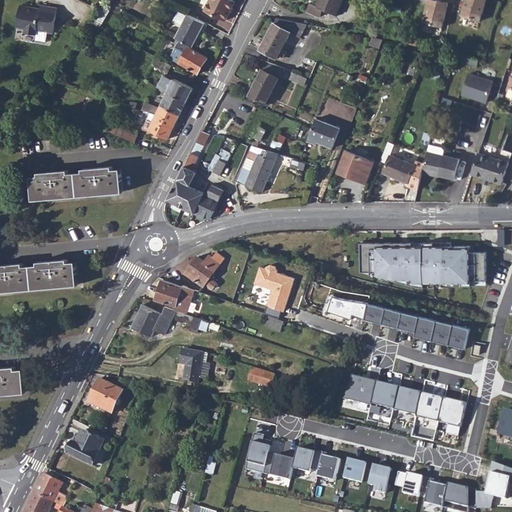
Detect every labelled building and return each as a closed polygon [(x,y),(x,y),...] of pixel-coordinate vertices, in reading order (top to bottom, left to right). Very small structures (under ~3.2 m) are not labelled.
[(232,0),(210,0),(206,10),(227,20),(236,1),(232,0)] [(342,0),(317,0),(315,6),(309,4),(306,11),(319,17),(323,10),(336,16),(342,0)] [(448,0),(446,0),(427,0),(423,20),(442,25),(448,0)] [(485,0),(464,0),(461,12),(480,18),(485,0)] [(53,34),(57,9),(40,6),(40,9),(39,12),(32,11),(32,8),(20,6),(16,28),(25,29),(24,33),(37,35),(37,31),(53,34)] [(180,29),(187,15),(179,10),(172,24),(180,29)] [(180,29),(176,37),(182,40),(193,46),(205,22),(188,14),(187,15),(180,29)] [(302,24),(276,19),(260,49),(277,58),(291,33),(295,35),(302,24)] [(189,46),(179,62),(197,74),(208,57),(189,46)] [(465,54),(463,54),(461,61),(476,65),(478,57),(473,56),(465,54)] [(156,55),(151,63),(168,72),(171,64),(168,61),(156,55)] [(278,66),(266,62),(249,96),(266,103),(279,78),(273,75),(278,66)] [(432,67),(430,74),(439,77),(441,70),(432,67)] [(492,80),(467,72),(461,93),(486,100),(492,80)] [(292,73),(289,79),(304,86),(307,79),(292,73)] [(163,75),(157,86),(164,89),(168,91),(187,101),(193,88),(174,78),(173,80),(163,75)] [(165,96),(161,104),(180,114),(187,101),(168,91),(165,96)] [(144,102),(142,110),(156,115),(160,108),(144,102)] [(160,108),(156,115),(177,121),(180,114),(161,104),(160,108)] [(147,120),(143,127),(156,132),(168,138),(177,121),(156,115),(152,122),(147,120)] [(312,127),(308,138),(318,142),(319,139),(333,145),(341,126),(317,116),(312,127)] [(111,123),(108,130),(135,141),(137,134),(111,123)] [(260,126),(255,138),(263,140),(267,129),(260,126)] [(204,129),(197,142),(204,145),(210,135),(207,133),(208,131),(204,129)] [(194,148),(192,153),(199,156),(204,145),(197,142),(194,148)] [(478,153),(509,163),(511,153),(481,143),(478,153)] [(255,152),(251,150),(238,182),(263,192),(279,154),(257,147),(255,152)] [(424,165),(422,175),(433,177),(433,176),(439,177),(439,178),(454,181),(458,161),(443,158),(444,150),(429,147),(426,155),(424,165)] [(347,151),(338,172),(365,184),(375,163),(347,151)] [(192,153),(178,179),(190,186),(198,172),(193,169),(199,156),(192,153)] [(509,163),(478,153),(471,174),(502,184),(509,163)] [(394,156),(386,173),(408,183),(407,187),(418,192),(422,175),(424,165),(417,161),(415,166),(394,156)] [(307,161),(300,158),(294,157),(293,163),(306,166),(307,161)] [(219,159),(213,170),(221,174),(227,163),(219,159)] [(120,167),(31,175),(33,201),(122,193),(120,167)] [(178,179),(168,200),(182,207),(192,187),(190,186),(178,179)] [(205,193),(200,201),(215,208),(224,191),(212,185),(208,194),(205,193)] [(192,187),(182,207),(194,213),(200,201),(205,193),(192,187)] [(200,201),(194,213),(207,219),(210,219),(215,208),(200,201)] [(455,243),(357,243),(357,254),(361,254),(361,274),(376,274),(376,282),(408,282),(416,288),(473,287),(473,286),(487,286),(487,253),(475,252),(475,246),(455,246),(455,243)] [(218,252),(214,257),(219,260),(222,255),(218,252)] [(204,287),(207,283),(211,278),(221,262),(219,260),(214,257),(210,254),(205,261),(198,256),(186,273),(204,287)] [(75,259),(0,265),(0,292),(77,286),(75,259)] [(265,269),(260,268),(254,284),(273,290),(268,306),(283,311),(294,278),(277,273),(277,271),(275,267),(270,264),(266,267),(265,269)] [(211,278),(207,283),(214,288),(218,282),(211,278)] [(156,300),(176,307),(175,310),(176,310),(182,312),(188,314),(196,290),(183,286),(183,287),(163,281),(156,300)] [(363,302),(328,295),(323,311),(352,319),(354,314),(358,315),(363,302)] [(367,320),(417,332),(422,316),(371,304),(367,320)] [(168,317),(163,314),(162,314),(143,305),(132,327),(152,337),(155,330),(156,329),(160,331),(160,332),(165,335),(174,318),(168,317)] [(167,307),(163,314),(168,317),(174,318),(176,310),(175,310),(167,307)] [(176,310),(174,318),(193,325),(191,331),(196,333),(199,334),(204,320),(188,314),(182,312),(176,310)] [(284,322),(266,315),(262,327),(280,333),(284,322)] [(472,328),(422,316),(417,332),(416,337),(467,349),(472,328)] [(201,362),(202,354),(183,351),(181,366),(186,367),(185,371),(184,381),(199,383),(200,378),(207,378),(209,363),(206,363),(201,362)] [(0,393),(25,392),(22,366),(0,367),(0,393)] [(275,375),(252,368),(248,380),(271,388),(275,375)] [(373,404),(378,382),(354,377),(344,400),(372,406),(373,404)] [(100,390),(94,404),(112,413),(123,390),(101,380),(97,389),(100,390)] [(401,388),(378,382),(373,404),(396,410),(401,388)] [(424,393),(401,388),(396,410),(418,415),(424,393)] [(97,389),(91,403),(94,404),(100,390),(97,389)] [(445,399),(424,393),(418,415),(417,417),(440,421),(445,399)] [(467,404),(445,399),(440,421),(460,426),(467,404)] [(501,434),(511,437),(511,411),(506,411),(501,434)] [(74,443),(69,455),(95,466),(106,441),(83,432),(78,445),(74,443)] [(269,453),(270,446),(262,445),(265,435),(255,433),(244,477),(262,481),(264,474),(269,453)] [(296,456),(294,468),(311,472),(312,469),(320,471),(324,452),(316,451),(316,452),(298,448),(296,456)] [(332,454),(324,452),(320,471),(318,477),(336,481),(341,460),(331,457),(332,454)] [(281,456),(269,453),(264,474),(291,480),(294,468),(296,456),(282,453),(281,456)] [(367,463),(349,459),(344,479),(362,483),(367,463)] [(492,461),(482,459),(478,480),(488,482),(492,461)] [(491,510),(494,496),(507,500),(511,484),(511,468),(494,463),(491,472),(493,473),(486,493),(477,492),(477,509),(491,510)] [(382,468),(374,466),(369,485),(377,487),(376,491),(386,493),(393,469),(383,467),(382,468)] [(409,475),(399,472),(396,486),(407,488),(405,493),(420,497),(421,493),(425,477),(409,473),(409,475)] [(45,473),(35,492),(54,502),(60,505),(64,507),(69,496),(59,491),(64,482),(45,473)] [(432,479),(425,477),(421,493),(429,495),(427,503),(444,507),(445,502),(449,486),(440,484),(432,482),(432,479)] [(450,483),(449,486),(445,502),(470,507),(470,488),(450,483)] [(35,492),(24,511),(48,511),(54,502),(35,492)] [(94,511),(115,511),(120,501),(101,495),(94,511)] [(120,501),(115,511),(136,511),(140,501),(128,497),(127,503),(120,501)]
